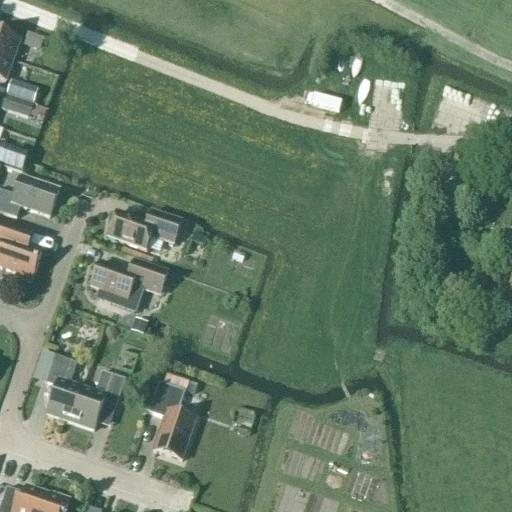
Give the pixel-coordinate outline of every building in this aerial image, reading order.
[(20,43),(0,36),(0,59),(12,64),(20,43)] [(39,42),(28,38),(24,49),(35,53),(39,42)] [(0,82),(5,84),(12,64),(0,59),(0,82)] [(7,96),(33,106),(38,93),(11,83),(7,96)] [(373,118),(401,117),(401,96),(373,96),(373,118)] [(32,107),(6,98),(1,112),(27,122),(32,107)] [(0,156),(0,162),(20,170),(25,156),(3,148),(0,156)] [(20,210),(49,220),(59,193),(20,179),(14,198),(0,192),(0,215),(16,221),(20,210)] [(150,240),(173,248),(181,224),(151,213),(147,226),(116,215),(107,240),(145,254),(150,240)] [(33,236),(0,224),(0,271),(16,277),(15,279),(30,285),(41,254),(28,249),(33,236)] [(134,262),(150,268),(152,261),(122,250),(119,257),(134,262)] [(133,290),(159,300),(168,274),(134,262),(129,276),(99,265),(90,290),(128,304),(133,290)] [(511,278),(508,289),(510,290),(500,318),(511,323),(511,278)] [(147,321),(135,317),(131,330),(143,334),(147,321)] [(47,418),(70,426),(82,391),(69,387),(76,366),(53,358),(44,386),(56,390),(47,418)] [(94,396),(82,391),(70,426),(93,434),(103,406),(115,410),(125,383),(102,375),(94,396)] [(166,378),(162,387),(166,388),(184,395),(185,395),(188,385),(166,378)] [(166,388),(159,386),(148,416),(164,421),(153,454),(181,464),(195,424),(177,417),(184,395),(166,388)] [(23,496),(6,490),(0,508),(0,511),(65,511),(69,502),(51,496),(50,499),(26,490),(23,496)]
